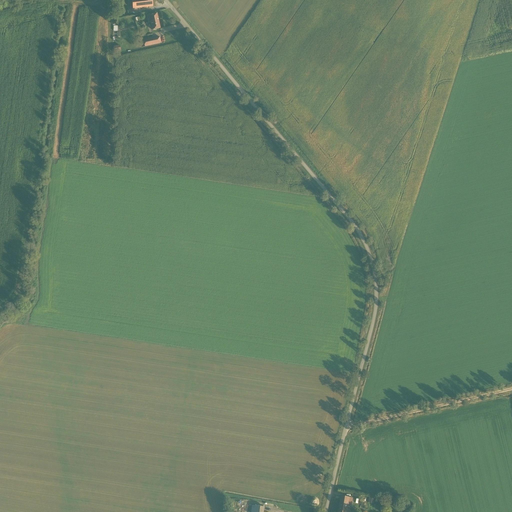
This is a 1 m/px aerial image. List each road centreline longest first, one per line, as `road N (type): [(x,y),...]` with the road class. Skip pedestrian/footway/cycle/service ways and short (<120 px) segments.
road 1 (unclassified): [(326,511),(374,315),(373,265),(344,211),(170,0)]
road 2 (track): [(345,423),(511,389)]
